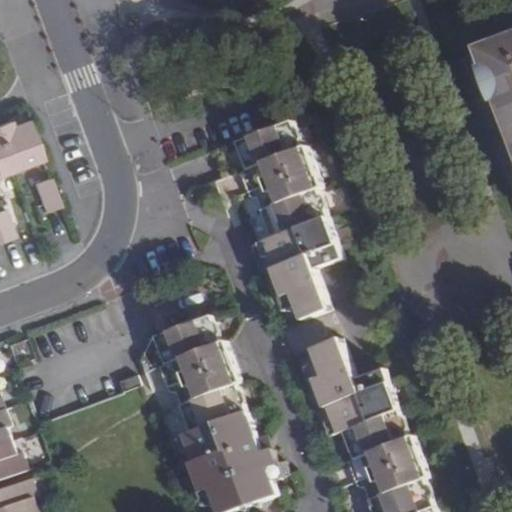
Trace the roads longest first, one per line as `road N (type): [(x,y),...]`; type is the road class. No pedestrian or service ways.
road 1 (residential): [(318,511),(203,221),(122,208)]
road 2 (residential): [(122,208),(109,148),(52,0)]
road 3 (residential): [(0,309),(95,267),(122,208)]
